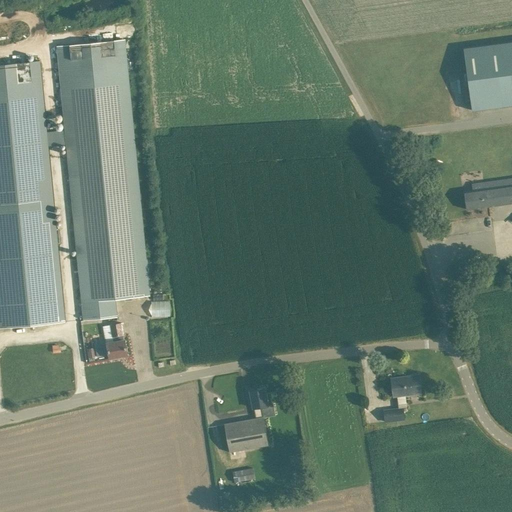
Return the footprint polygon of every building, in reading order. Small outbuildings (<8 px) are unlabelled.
[(94,319),(105,318),(117,316),(115,293),(146,290),(149,289),(136,146),(129,81),(127,52),(125,38),(57,44),(58,58),(65,130),(47,132),(40,60),(0,64),(0,327),(29,325),(32,325),(36,324),(48,323),(55,322),(65,321),(48,146),(66,144),(67,146),(83,320),(94,319)] [(511,41),(464,48),(467,71),(472,110),(511,104),(511,41)] [(511,178),(483,183),(472,184),(473,190),(464,191),(467,209),(491,206),(511,202),(511,178)] [(148,316),(168,317),(168,300),(148,300),(148,316)] [(121,322),(111,324),(103,326),(106,343),(107,343),(110,358),(128,355),(125,339),(124,339),(123,334),(124,334),(121,322)] [(87,348),(89,358),(95,357),(94,347),(87,348)] [(106,347),(96,349),(97,355),(107,354),(106,347)] [(395,396),(397,395),(398,404),(406,403),(405,394),(421,392),(419,375),(391,378),(395,396)] [(224,424),(230,451),(269,444),(263,417),(261,406),(268,405),(265,388),(250,391),(253,408),(254,407),(256,418),(224,424)] [(404,418),(403,408),(383,410),(385,421),(404,418)] [(253,467),(233,471),(235,482),(255,478),(253,467)]
